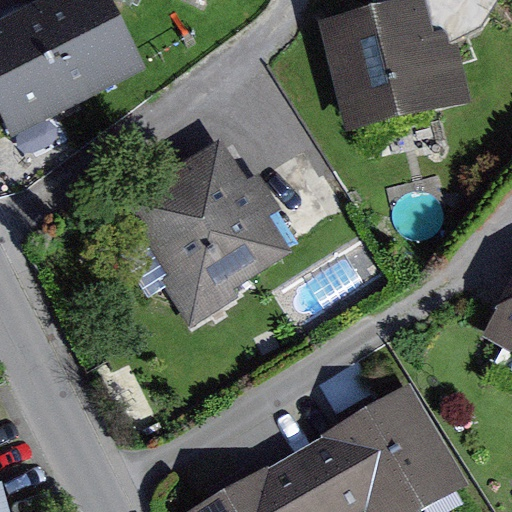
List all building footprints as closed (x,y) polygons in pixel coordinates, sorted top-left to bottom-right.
[(121,0),(65,0),(0,32),(0,86),(27,141),(159,76),(121,0)] [(511,10),(511,0),(394,0),(383,18),(445,3),(454,40),(466,37),(469,47),(499,31),(511,10)] [(383,18),(337,29),(362,138),(484,110),(469,47),(466,37),(454,40),(445,3),(383,18)] [(139,209),(185,279),(176,285),(207,331),(254,301),(248,292),(352,225),(314,167),(282,189),(276,179),(264,187),(237,145),(139,209)] [(428,391),(217,511),(453,511),(487,492),(428,391)] [(33,511),(30,499),(0,507),(0,511),(33,511)]
